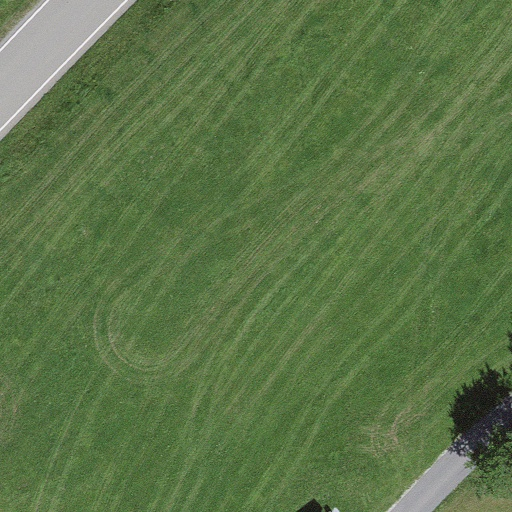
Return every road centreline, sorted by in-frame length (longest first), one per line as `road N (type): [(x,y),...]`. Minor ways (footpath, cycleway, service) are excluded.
road 1 (tertiary): [(96,0),(0,95)]
road 2 (track): [(414,511),(511,426)]
